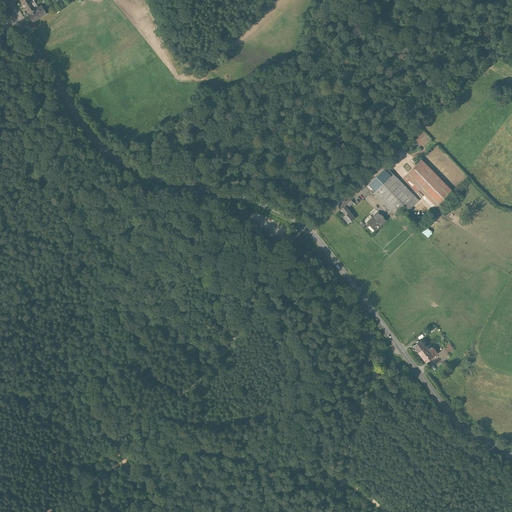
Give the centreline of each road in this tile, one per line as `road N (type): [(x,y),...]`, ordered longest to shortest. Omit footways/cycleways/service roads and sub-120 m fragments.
road 1 (tertiary): [(7,0),(102,148),(157,178),(261,203),(304,226),(459,425),(511,454)]
road 2 (track): [(0,53),(36,167),(75,233),(212,211),(282,250)]
road 3 (track): [(282,250),(260,276),(236,334),(199,380),(121,437)]
road 4 (track): [(135,439),(339,479)]
road 5 (track): [(373,168),(511,32)]
road 6 (track): [(375,375),(399,404),(511,482)]
road 7 (track): [(282,250),(358,331),(375,375)]
road 8 (track): [(135,439),(68,424),(0,383)]
